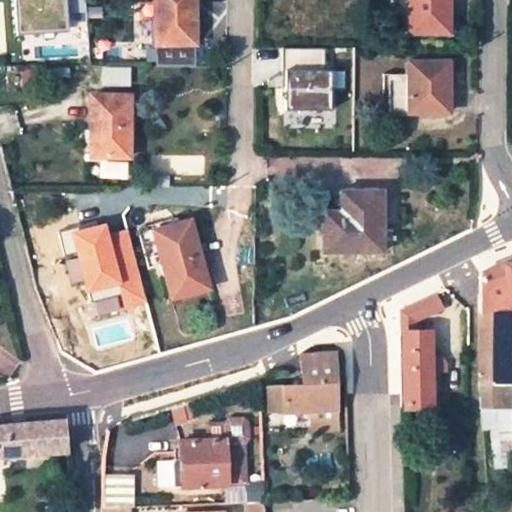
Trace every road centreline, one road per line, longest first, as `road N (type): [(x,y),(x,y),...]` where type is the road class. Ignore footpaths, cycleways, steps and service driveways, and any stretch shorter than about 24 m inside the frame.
road 1 (unknown): [(237,199),(161,194),(96,200),(62,215),(46,231),(48,252),(86,315)]
road 2 (tertiary): [(350,305),(275,338),(78,396)]
road 3 (unclassified): [(372,511),(365,331),(350,305)]
road 4 (residential): [(495,0),(495,152),(511,197)]
road 5 (residential): [(242,0),(237,199)]
road 6 (unclassified): [(50,398),(0,206)]
road 7 (tertiary): [(511,229),(350,305)]
